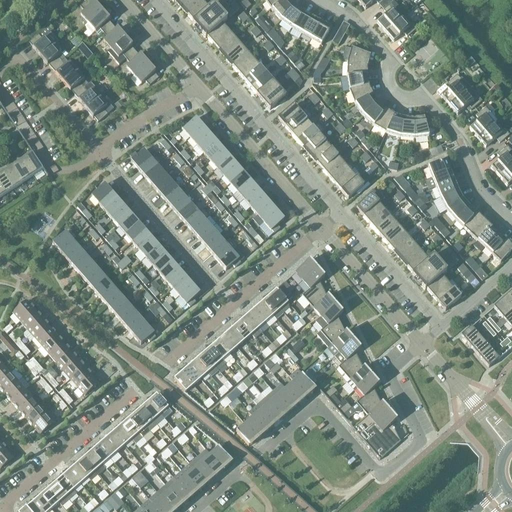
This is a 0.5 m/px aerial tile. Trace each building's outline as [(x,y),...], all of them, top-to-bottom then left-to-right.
[(80,16),(88,24),(102,12),(94,3),(93,4),(89,0),(88,0),(80,7),(84,12),(80,16)] [(176,0),(175,2),(181,9),(190,0),(176,0)] [(190,0),(181,9),(187,16),(203,3),(200,0),(190,0)] [(269,0),(266,3),(271,11),(286,0),(269,0)] [(286,0),(271,11),(281,22),(294,7),(288,0),(286,0)] [(357,0),(357,1),(365,10),(375,1),(379,6),(385,0),(357,0)] [(188,16),(193,23),(194,23),(209,10),(203,3),(187,16),(188,16)] [(233,8),(226,14),(230,18),(239,10),(234,3),(231,5),(233,8)] [(385,33),(401,19),(405,16),(393,3),(383,11),(387,15),(377,24),(385,33)] [(205,40),(207,38),(206,38),(222,25),(227,21),(213,6),(209,10),(194,23),(193,23),(192,24),(205,40)] [(281,22),(292,30),(303,13),(294,7),(281,22)] [(88,24),(85,27),(92,35),(95,33),(99,29),(103,34),(112,26),(108,22),(109,21),(102,12),(88,24)] [(292,30),(302,35),(312,18),(303,13),(292,30)] [(302,35),(311,41),(321,23),(312,18),(302,35)] [(401,19),(385,33),(393,43),(403,34),(407,38),(417,30),(413,25),(409,29),(401,19)] [(321,23),(311,41),(321,46),(331,29),(321,23)] [(349,27),(343,23),(331,43),(338,47),(349,27)] [(206,38),(207,38),(213,45),(228,32),(222,25),(206,38)] [(103,42),(111,50),(125,38),(117,30),(116,31),(112,26),(103,34),(107,39),(103,42)] [(268,26),(262,30),(266,35),(271,30),(268,26)] [(272,31),(267,36),(270,39),(275,34),(272,31)] [(219,52),(219,53),(234,39),(228,32),(213,45),(219,52)] [(32,50),(40,58),(54,46),(46,37),(42,41),(38,36),(28,44),(29,44),(33,49),(32,50)] [(119,66),(126,60),(135,52),(131,48),(132,47),(125,38),(111,50),(108,53),(119,66)] [(219,53),(225,60),(241,46),(234,39),(219,53)] [(54,46),(40,58),(47,67),(48,66),(52,70),(61,62),(64,60),(61,55),(65,51),(57,43),(54,46)] [(77,49),(82,55),(87,51),(82,45),(77,49)] [(225,60),(232,67),(247,54),(241,46),(225,60)] [(351,49),(347,64),(367,67),(370,57),(370,52),(367,49),(364,48),(362,53),(351,49)] [(126,68),(134,77),(147,64),(140,56),(139,57),(135,52),(126,60),(130,65),(126,68)] [(292,53),(286,58),(292,65),(297,60),(292,53)] [(232,67),(238,74),(253,61),(247,54),(232,67)] [(469,59),(463,65),(466,68),(472,63),(469,59)] [(61,62),(52,70),(56,75),(55,76),(62,84),(76,72),(69,64),(68,64),(64,60),(61,62)] [(313,76),(313,85),(320,85),(320,76),(323,72),(329,61),(322,60),(313,76)] [(238,74),(244,81),(260,68),(253,61),(238,74)] [(304,67),(299,62),(294,66),(299,72),(304,67)] [(147,64),(134,77),(141,85),(145,82),(149,87),(159,78),(158,79),(154,74),(155,73),(147,64)] [(347,64),(346,78),(367,77),(367,67),(347,64)] [(244,81),(251,89),(266,75),(260,68),(244,81)] [(287,75),(291,79),(296,75),(292,70),(287,75)] [(76,72),(62,84),(70,93),(71,92),(75,97),(84,89),(88,85),(84,81),(76,72)] [(256,95),(257,96),(272,83),(266,75),(251,89),(257,95),(256,95)] [(296,75),(291,79),(294,83),(300,79),(296,75)] [(441,97),(449,107),(465,92),(457,83),(461,80),(457,76),(447,84),(451,88),(441,97)] [(346,78),(349,92),(368,87),(367,77),(346,78)] [(84,89),(75,97),(79,101),(78,102),(85,111),(99,98),(102,96),(90,83),(88,85),(84,89)] [(257,96),(263,103),(279,90),(272,83),(257,96)] [(495,86),(489,91),(493,95),(499,90),(495,86)] [(349,92),(354,105),(372,96),(368,87),(349,92)] [(465,92),(449,107),(457,116),(467,107),(471,111),(480,103),(477,99),(478,98),(470,89),(465,92)] [(279,90),(263,103),(270,111),(278,104),(278,105),(279,106),(285,100),(285,99),(285,100),(284,99),(285,98),(279,90)] [(308,100),(312,104),(317,99),(314,95),(308,100)] [(99,98),(85,111),(93,119),(94,118),(98,123),(97,123),(98,124),(107,115),(114,110),(102,96),(99,98)] [(354,105),(363,117),(378,104),(372,96),(354,105)] [(120,101),(115,105),(118,110),(124,106),(120,101)] [(363,117),(373,127),(385,111),(378,104),(363,117)] [(278,120),(284,128),(300,114),(293,107),(285,113),(284,112),(285,112),(284,112),(278,118),(279,119),(278,120)] [(479,121),(469,130),(477,139),(493,125),(485,116),(489,113),(485,108),(475,117),(479,121)] [(373,127),(386,134),(394,116),(385,111),(373,127)] [(285,128),(291,135),(306,122),(300,114),(284,128),(285,128)] [(386,134),(399,139),(403,119),(394,116),(386,134)] [(413,120),(413,140),(429,138),(426,127),(431,126),(431,123),(428,119),(424,118),(413,120)] [(399,139),(413,140),(413,120),(403,119),(399,139)] [(185,124),(180,128),(183,131),(190,139),(203,128),(196,120),(188,127),(185,124)] [(291,135),(297,142),(312,129),(306,122),(291,135)] [(343,128),(345,131),(346,132),(350,128),(345,122),(341,126),(343,128)] [(493,125),(477,139),(485,149),(495,140),(499,144),(509,136),(505,131),(501,134),(493,125)] [(190,139),(196,147),(209,136),(203,128),(190,139)] [(303,149),(319,136),(312,129),(297,142),(303,149)] [(310,157),(325,143),(329,140),(323,132),(319,136),(303,149),(310,157)] [(359,132),(354,136),(359,142),(364,138),(359,132)] [(196,147),(203,155),(216,143),(209,136),(196,147)] [(364,139),(360,143),(368,151),(371,148),(364,139)] [(203,155),(210,162),(223,151),(216,143),(203,155)] [(310,157),(316,164),(331,150),(325,143),(310,157)] [(429,153),(426,154),(428,160),(431,159),(438,156),(443,154),(440,147),(428,152),(429,153)] [(490,168),(499,178),(511,166),(511,153),(507,147),(497,155),(501,160),(490,168)] [(316,164),(322,171),(338,158),(331,150),(316,164)] [(210,162),(216,170),(229,159),(223,151),(210,162)] [(131,163),(138,171),(151,160),(144,152),(131,163)] [(32,154),(22,160),(33,177),(43,171),(32,154)] [(322,171),(329,178),(344,165),(338,158),(322,171)] [(216,170),(223,178),(236,166),(229,159),(216,170)] [(22,160),(12,167),(23,184),(33,177),(22,160)] [(138,171),(144,179),(157,167),(151,160),(138,171)] [(427,168),(432,179),(450,171),(446,161),(427,168)] [(371,167),(369,169),(372,173),(378,168),(374,164),(371,167)] [(329,178),(335,185),(350,172),(344,165),(329,178)] [(223,178),(230,185),(243,174),(236,166),(223,178)] [(511,166),(499,178),(507,187),(511,182),(511,166)] [(12,167),(3,173),(14,190),(23,184),(12,167)] [(144,179),(151,186),(164,175),(157,167),(144,179)] [(188,168),(182,173),(189,181),(190,179),(194,176),(191,172),(188,168)] [(432,179),(436,189),(454,181),(450,171),(432,179)] [(341,192),(341,193),(357,179),(350,172),(335,185),(341,192)] [(3,173),(0,174),(0,189),(4,196),(14,190),(3,173)] [(230,185),(237,193),(250,182),(243,174),(230,185)] [(151,186),(158,194),(171,183),(164,175),(151,186)] [(400,178),(393,180),(404,193),(409,188),(400,178)] [(357,179),(341,193),(348,200),(356,193),(363,187),(357,179)] [(436,189),(440,199),(458,191),(454,181),(436,189)] [(237,193),(243,201),(256,190),(250,182),(237,193)] [(158,194),(165,202),(178,190),(171,183),(158,194)] [(363,187),(356,193),(358,196),(370,185),(368,183),(363,187)] [(386,189),(390,193),(395,189),(392,184),(386,189)] [(91,197),(99,205),(112,194),(104,186),(91,197)] [(409,188),(404,193),(409,198),(411,201),(417,197),(414,194),(409,188)] [(216,189),(212,192),(217,197),(221,194),(216,189)] [(165,202),(171,209),(184,198),(178,190),(165,202)] [(243,201),(250,209),(263,197),(256,190),(243,201)] [(362,217),(378,204),(382,201),(373,190),(366,197),(368,199),(356,210),(362,217)] [(440,199),(446,212),(463,200),(458,191),(440,199)] [(99,205),(105,213),(118,202),(112,194),(99,205)] [(250,209),(257,216),(270,205),(263,197),(250,209)] [(171,209),(178,217),(191,206),(184,198),(171,209)] [(446,212),(456,223),(470,208),(463,200),(446,212)] [(105,213),(112,221),(125,209),(118,202),(105,213)] [(363,218),(369,224),(384,211),(378,204),(362,217),(363,218)] [(80,205),(77,209),(81,214),(85,217),(89,214),(85,210),(80,205)] [(257,216),(263,224),(276,213),(270,205),(257,216)] [(427,209),(424,205),(419,210),(422,213),(427,209)] [(178,217),(185,225),(198,214),(191,206),(178,217)] [(456,223),(463,229),(477,214),(470,208),(456,223)] [(112,221),(119,228),(132,217),(125,209),(112,221)] [(435,210),(431,213),(435,219),(440,216),(435,210)] [(374,232),(374,233),(390,218),(384,211),(369,224),(375,231),(374,232)] [(276,213),(263,224),(270,232),(271,232),(274,234),(280,229),(277,226),(284,221),(276,213)] [(185,225),(192,233),(205,221),(198,214),(185,225)] [(463,229),(470,236),(484,221),(477,214),(463,229)] [(119,228),(125,236),(138,225),(132,217),(119,228)] [(375,232),(382,239),(397,226),(390,218),(374,233),(375,232)] [(437,220),(431,224),(432,225),(439,233),(442,236),(447,231),(444,228),(437,220)] [(192,233),(198,240),(211,229),(205,221),(192,233)] [(470,236),(477,242),(491,227),(484,221),(470,236)] [(125,236),(132,244),(145,232),(138,225),(125,236)] [(386,247),(387,247),(403,233),(397,226),(382,239),(388,246),(386,247)] [(480,254),(484,249),(498,234),(491,227),(477,242),(473,247),(480,254)] [(198,240),(205,248),(218,237),(211,229),(198,240)] [(447,231),(442,236),(444,240),(450,235),(447,231)] [(132,244),(139,251),(152,240),(145,232),(132,244)] [(254,232),(250,236),(253,239),(260,247),(264,243),(257,236),(254,232)] [(52,245),(59,253),(72,242),(65,233),(52,245)] [(394,253),(409,240),(403,233),(387,247),(388,246),(394,253)] [(484,249),(492,256),(506,241),(498,234),(484,249)] [(205,248),(212,256),(225,244),(218,237),(205,248)] [(248,238),(244,241),(247,245),(250,248),(254,244),(251,241),(248,238)] [(139,251),(145,259),(159,248),(152,240),(139,251)] [(394,253),(400,261),(416,247),(409,240),(394,253)] [(511,247),(506,241),(492,256),(500,264),(511,251),(511,247)] [(59,253),(66,261),(79,249),(72,242),(59,253)] [(212,256),(218,263),(231,252),(225,244),(212,256)] [(446,246),(436,255),(440,259),(447,253),(449,255),(451,253),(446,246)] [(400,261),(407,268),(422,255),(416,247),(400,261)] [(145,259),(152,267),(165,256),(159,248),(145,259)] [(66,261),(73,268),(86,257),(79,249),(66,261)] [(231,252),(218,263),(225,272),(232,266),(234,269),(240,264),(238,261),(238,260),(231,252)] [(407,268),(413,275),(428,262),(428,261),(422,255),(407,268)] [(450,257),(452,259),(445,266),(449,270),(459,261),(453,255),(450,257)] [(152,267),(159,275),(172,263),(165,256),(152,267)] [(73,268),(79,276),(92,265),(86,257),(73,268)] [(425,291),(426,290),(441,277),(446,273),(433,257),(428,261),(428,262),(413,275),(411,276),(425,291)] [(295,274),(302,283),(317,270),(309,261),(295,274)] [(473,261),(467,266),(470,269),(474,274),(480,269),(475,264),(473,261)] [(159,275),(166,282),(179,271),(172,263),(159,275)] [(79,276),(86,284),(99,272),(92,265),(79,276)] [(487,278),(480,269),(474,274),(482,282),(487,278)] [(302,283),(309,290),(309,291),(319,282),(319,283),(324,278),(317,270),(302,283)] [(166,282),(172,290),(185,279),(179,271),(166,282)] [(86,284),(93,291),(106,280),(99,272),(86,284)] [(466,280),(470,285),(475,280),(471,276),(466,280)] [(431,298),(447,284),(441,277),(426,290),(432,297),(431,298)] [(172,290),(179,298),(192,286),(185,279),(172,290)] [(93,291),(100,299),(113,288),(106,280),(93,291)] [(302,297),(313,310),(328,297),(327,297),(327,298),(319,283),(319,282),(309,291),(309,290),(302,297)] [(278,289),(286,298),(291,294),(283,284),(278,289)] [(438,304),(454,291),(447,284),(431,298),(433,297),(438,304)] [(192,286),(179,298),(186,306),(187,305),(189,308),(195,303),(193,300),(199,295),(192,286)] [(454,291),(438,304),(445,312),(460,299),(461,301),(466,296),(458,287),(454,291)] [(100,299),(106,307),(119,296),(113,288),(100,299)] [(276,291),(268,297),(280,311),(283,314),(290,309),(289,306),(289,304),(277,290),(276,291)] [(106,307),(113,315),(126,303),(119,296),(106,307)] [(261,304),(273,317),(276,321),(283,314),(280,311),(268,297),(261,304)] [(313,310),(320,318),(335,306),(328,297),(313,310)] [(493,308),(503,319),(511,311),(511,308),(504,299),(493,308)] [(13,315),(20,323),(34,311),(27,302),(23,306),(22,305),(16,310),(17,311),(13,315)] [(126,303),(113,315),(120,322),(133,311),(136,308),(134,305),(130,308),(126,303)] [(261,304),(254,310),(265,323),(273,317),(261,304)] [(315,323),(322,331),(327,326),(337,318),(342,314),(335,306),(320,318),(315,323)] [(254,310),(247,316),(258,330),(265,323),(254,310)] [(20,323),(27,331),(41,319),(34,311),(20,323)] [(120,322),(127,330),(140,319),(133,311),(120,322)] [(511,311),(503,319),(511,329),(511,311)] [(163,312),(159,315),(168,326),(172,323),(163,312)] [(239,323),(251,336),(255,340),(262,334),(258,330),(247,316),(239,323)] [(320,333),(316,336),(327,349),(331,346),(345,334),(337,318),(327,326),(322,331),(320,333)] [(27,331),(23,335),(30,343),(34,339),(48,327),(41,319),(27,331)] [(127,330),(133,338),(146,326),(140,319),(127,330)] [(487,321),(492,328),(495,326),(490,319),(487,321)] [(239,323),(232,329),(244,342),(251,336),(239,323)] [(482,326),(488,332),(490,330),(485,323),(482,326)] [(3,331),(7,335),(13,330),(9,326),(3,331)] [(146,326),(133,338),(140,346),(147,340),(149,343),(155,338),(153,335),(146,326)] [(495,326),(492,328),(498,334),(501,332),(495,326)] [(34,339),(41,348),(56,335),(48,327),(34,339)] [(460,337),(470,348),(480,339),(471,328),(460,337)] [(232,329),(225,335),(236,349),(244,342),(232,329)] [(490,330),(488,332),(493,338),(496,336),(490,330)] [(327,349),(327,350),(334,358),(338,354),(353,341),(346,333),(345,334),(331,346),(327,349)] [(9,337),(14,343),(18,340),(13,334),(9,337)] [(41,348),(48,356),(63,343),(56,335),(41,348)] [(225,335),(217,342),(229,355),(236,349),(225,335)] [(470,348),(480,359),(490,350),(480,339),(470,348)] [(334,358),(341,366),(345,362),(346,362),(355,354),(360,350),(353,341),(338,354),(334,358)] [(16,345),(21,351),(25,348),(20,342),(16,345)] [(217,342),(210,348),(222,361),(229,355),(217,342)] [(48,356),(56,364),(70,352),(63,343),(48,356)] [(299,343),(292,348),(297,353),(303,348),(299,343)] [(10,350),(15,356),(19,353),(14,347),(10,350)] [(25,348),(21,351),(26,357),(30,354),(25,348)] [(210,348),(203,354),(218,371),(225,365),(210,348)] [(490,350),(480,359),(488,369),(499,360),(490,350)] [(56,364),(63,372),(77,360),(70,352),(56,364)] [(0,369),(4,366),(8,363),(15,356),(12,353),(5,359),(0,354),(0,369)] [(19,353),(15,356),(20,362),(24,359),(19,353)] [(196,361),(207,374),(211,379),(219,372),(218,371),(203,354),(196,361)] [(338,368),(349,381),(363,370),(363,369),(355,354),(346,362),(345,362),(341,366),(338,368)] [(275,356),(272,359),(277,364),(280,361),(275,356)] [(33,359),(29,362),(34,368),(38,365),(33,359)] [(269,361),(264,366),(269,371),(277,364),(272,359),(269,361)] [(63,372),(70,380),(84,368),(77,360),(63,372)] [(196,361),(188,367),(200,380),(207,374),(196,361)] [(25,366),(30,372),(34,368),(29,362),(25,366)] [(38,365),(34,368),(39,374),(43,371),(38,365)] [(0,369),(0,383),(11,374),(4,366),(0,369)] [(188,367),(181,373),(193,387),(200,380),(188,367)] [(34,368),(30,372),(35,377),(39,374),(34,368)] [(70,380),(77,388),(91,376),(84,368),(70,380)] [(353,392),(357,390),(371,377),(364,369),(363,369),(363,370),(349,381),(346,384),(353,392)] [(259,370),(256,373),(260,378),(264,376),(259,370)] [(289,378),(293,383),(306,397),(314,390),(302,375),(297,371),(289,378)] [(193,387),(181,373),(174,380),(185,393),(193,387)] [(260,378),(256,373),(252,376),(257,381),(260,378)] [(0,383),(0,390),(4,394),(18,382),(11,374),(0,383)] [(44,378),(49,384),(53,380),(48,375),(44,378)] [(91,376),(77,388),(84,397),(88,393),(90,395),(96,389),(95,388),(99,385),(91,376)] [(248,380),(252,385),(257,381),(252,376),(248,380)] [(357,390),(363,397),(364,398),(373,390),(378,385),(371,377),(357,390)] [(38,383),(43,389),(47,386),(42,380),(38,383)] [(53,380),(49,384),(55,390),(58,386),(53,380)] [(324,381),(319,386),(323,391),(329,386),(324,381)] [(4,394),(11,403),(25,390),(18,382),(4,394)] [(293,383),(285,390),(298,404),(306,397),(293,383)] [(243,384),(239,387),(244,393),(247,390),(243,384)] [(281,385),(273,392),(289,412),(298,404),(285,390),(281,385)] [(47,386),(43,389),(49,395),(52,392),(47,386)] [(236,390),(231,394),(236,400),(241,395),(244,393),(239,387),(236,390)] [(269,388),(261,395),(265,399),(281,419),(289,412),(273,392),(269,388)] [(333,388),(323,396),(327,401),(336,393),(333,388)] [(11,403),(18,411),(32,399),(25,390),(11,403)] [(356,404),(351,409),(355,414),(359,414),(362,411),(367,417),(382,405),(382,404),(381,405),(373,390),(364,398),(363,397),(356,404)] [(58,394),(64,400),(67,397),(62,391),(58,394)] [(226,398),(223,401),(228,407),(231,404),(236,400),(231,394),(226,398)] [(156,395),(148,402),(160,415),(168,409),(156,395)] [(261,395),(253,402),(257,407),(273,426),(281,419),(265,399),(261,395)] [(25,419),(39,407),(43,404),(36,396),(32,399),(18,411),(25,419)] [(52,400),(58,405),(61,402),(56,396),(52,400)] [(67,397),(64,400),(69,406),(73,403),(67,397)] [(228,407),(223,401),(220,404),(225,410),(228,407)] [(61,402),(58,405),(63,411),(67,408),(61,402)] [(148,402),(141,408),(157,427),(164,420),(160,415),(148,402)] [(337,413),(341,417),(351,409),(347,404),(337,413)] [(382,405),(367,417),(353,430),(380,461),(380,460),(400,443),(391,426),(397,421),(382,405)] [(25,419),(32,427),(47,415),(39,407),(25,419)] [(248,414),(252,418),(265,433),(273,426),(257,407),(248,414)] [(141,408),(134,415),(150,433),(157,427),(141,408)] [(351,409),(341,417),(346,422),(355,414),(351,409)] [(47,415),(32,427),(40,436),(44,432),(45,434),(51,428),(50,427),(54,424),(47,415)] [(134,415),(127,421),(143,439),(150,433),(134,415)] [(252,418),(244,425),(257,440),(265,433),(252,418)] [(119,427),(131,441),(136,446),(143,439),(127,421),(119,427)] [(181,424),(176,428),(181,433),(185,429),(181,424)] [(257,440),(244,425),(236,433),(248,447),(257,440)] [(119,427),(112,434),(124,447),(131,441),(119,427)] [(189,431),(193,437),(197,434),(192,429),(189,431)] [(112,434),(105,440),(117,453),(124,447),(112,434)] [(184,436),(180,438),(185,444),(189,441),(184,436)] [(185,444),(180,438),(177,441),(182,447),(185,444)] [(105,440),(98,446),(109,460),(117,453),(105,440)] [(98,446),(90,453),(102,466),(106,470),(113,464),(109,460),(98,446)] [(218,448),(210,456),(222,470),(231,463),(218,448)] [(6,450),(0,455),(0,470),(3,468),(4,469),(11,463),(9,462),(13,459),(6,450)] [(167,450),(164,453),(169,458),(172,455),(167,450)] [(205,451),(197,458),(214,477),(222,470),(210,456),(205,451)] [(90,453),(83,459),(98,476),(106,470),(102,466),(90,453)] [(169,458),(164,453),(161,455),(166,461),(169,458)] [(197,458),(189,465),(206,484),(214,477),(197,458)] [(76,465),(88,479),(91,483),(98,476),(83,459),(76,465)] [(151,464),(148,467),(153,472),(156,470),(151,464)] [(76,465),(69,472),(80,485),(88,479),(76,465)] [(189,465),(181,472),(198,491),(206,484),(189,465)] [(153,472),(148,467),(145,470),(150,475),(153,472)] [(69,472),(61,478),(73,491),(80,485),(69,472)] [(181,472),(173,479),(190,498),(198,491),(181,472)] [(118,479),(115,481),(120,486),(123,484),(127,480),(124,476),(120,480),(118,479)] [(61,478),(54,484),(69,502),(77,495),(73,491),(61,478)] [(135,478),(132,481),(137,486),(140,484),(135,478)] [(173,479),(165,486),(182,506),(190,498),(173,479)] [(113,484),(108,488),(113,493),(117,489),(120,486),(115,481),(113,484)] [(137,486),(132,481),(128,484),(133,489),(137,486)] [(47,490),(59,504),(62,508),(69,502),(54,484),(47,490)] [(165,486),(157,493),(172,511),(174,511),(182,506),(165,486)] [(47,490),(40,497),(51,510),(59,504),(47,490)] [(118,493),(115,495),(120,501),(123,498),(118,493)] [(172,511),(157,493),(148,500),(158,511),(172,511)] [(120,501),(115,495),(112,498),(117,504),(120,501)] [(40,497),(32,503),(40,511),(49,511),(51,510),(40,497)] [(158,511),(148,500),(140,508),(143,511),(158,511)] [(40,511),(32,503),(25,509),(27,511),(40,511)]
